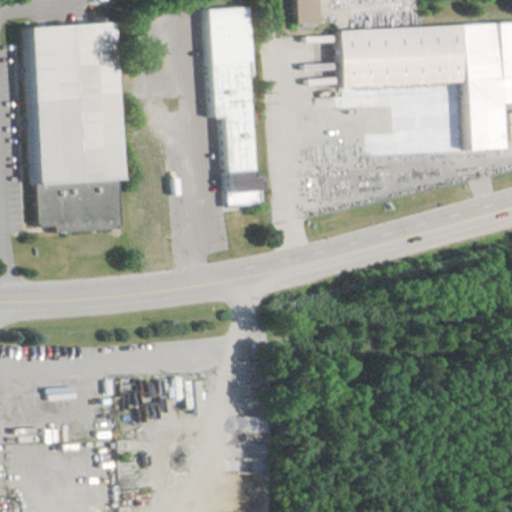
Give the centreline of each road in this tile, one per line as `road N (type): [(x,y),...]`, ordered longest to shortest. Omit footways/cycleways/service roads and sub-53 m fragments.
road 1 (secondary): [(243,276),(511,200)]
road 2 (secondary): [(0,292),(243,276)]
